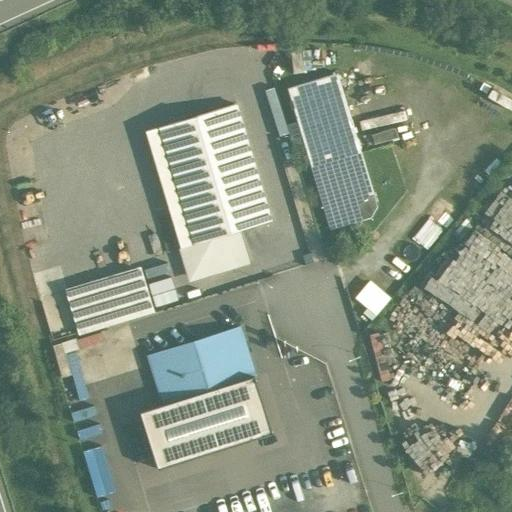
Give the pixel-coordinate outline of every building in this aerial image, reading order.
[(337,73),(287,88),(330,229),(352,222),(351,220),(348,211),(358,208),(355,199),(373,193),(337,73)] [(234,104),(147,130),(182,246),(222,234),(232,265),(261,256),(252,225),(269,220),(234,104)] [(364,144),(388,139),(386,129),(362,134),(364,144)] [(427,246),(443,229),(430,217),(414,235),(427,246)] [(222,234),(182,246),(191,277),(232,265),(222,234)] [(141,270),(67,292),(79,332),(153,310),(141,270)] [(239,327),(149,356),(165,404),(254,376),(239,327)] [(82,345),(102,339),(100,330),(79,335),(82,345)]
